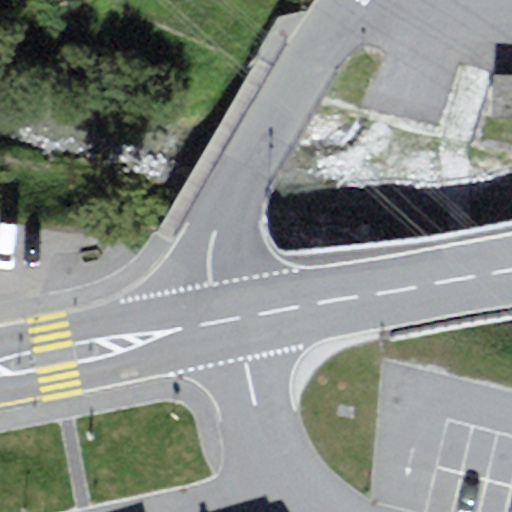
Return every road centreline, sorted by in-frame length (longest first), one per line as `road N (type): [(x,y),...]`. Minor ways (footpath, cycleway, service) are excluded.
road 1 (unclassified): [(205,327),(205,256),(314,47),(349,0)]
road 2 (primary): [(234,323),(511,270)]
road 3 (primary): [(0,365),(205,327)]
road 4 (residential): [(234,323),(265,441),(282,474)]
